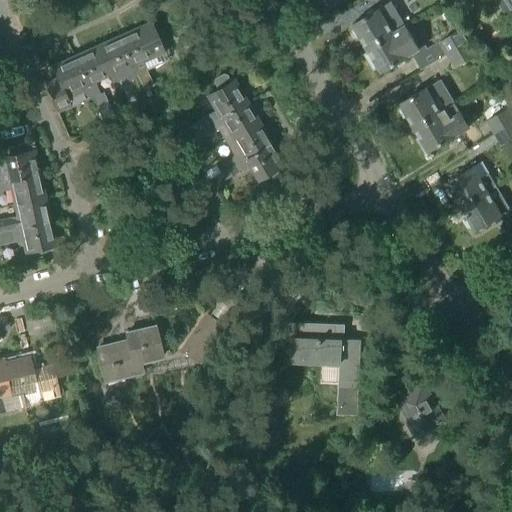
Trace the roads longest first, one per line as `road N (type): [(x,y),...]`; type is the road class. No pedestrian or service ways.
road 1 (residential): [(381,201),(97,271)]
road 2 (residential): [(97,271),(54,135),(0,22)]
road 3 (residential): [(381,201),(265,0)]
road 4 (residential): [(511,432),(444,312)]
road 5 (residential): [(444,312),(381,201)]
